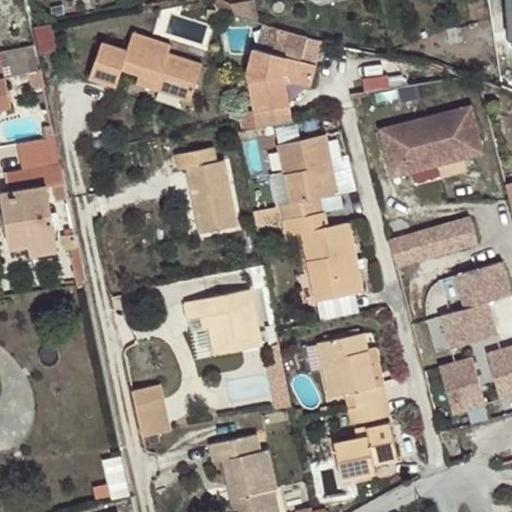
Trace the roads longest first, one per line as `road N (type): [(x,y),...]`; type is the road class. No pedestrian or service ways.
road 1 (residential): [(444,489),(344,100)]
road 2 (unclassified): [(78,199),(140,511)]
